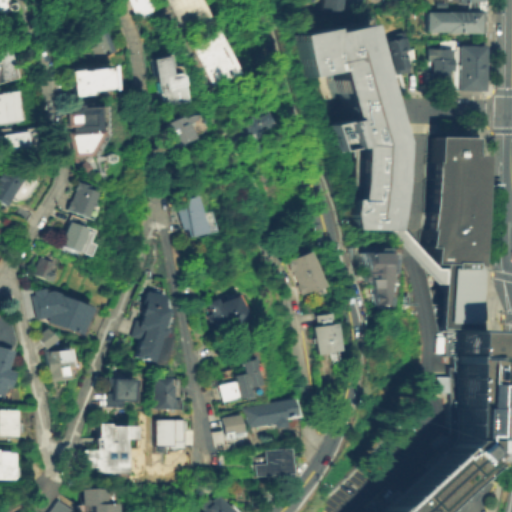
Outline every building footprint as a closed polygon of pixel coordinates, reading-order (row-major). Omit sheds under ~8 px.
[(149,0),(155,12),(153,13),(154,15),(143,20),(141,18),(139,19),(131,2),(134,1),(133,0),(149,0)] [(201,0),(214,23),(191,36),(172,0),(201,0)] [(340,0),(340,10),(322,10),(322,0),(340,0)] [(474,0),(474,8),(465,8),(465,1),(454,0),(474,0)] [(483,0),(483,8),(474,8),(474,0),(483,0)] [(482,31),(423,30),(423,9),(483,10),(482,31)] [(95,19),(108,42),(87,55),(74,32),(95,19)] [(437,282),(424,266),(392,229),(355,229),(349,213),(353,147),(339,151),(331,122),(349,117),(335,70),(313,76),(301,34),(330,26),(332,31),(361,23),(395,138),(401,139),(400,187),(393,187),(392,218),(421,250),(435,266),(443,267),(442,282),(437,282)] [(407,69),(395,72),(385,34),(402,29),(407,48),(410,47),(414,61),(405,64),(407,69)] [(245,77),(221,90),(197,45),(221,32),(245,77)] [(481,44),(481,59),(453,59),(453,43),(481,44)] [(449,68),(445,68),(444,84),(429,84),(429,60),(424,60),(424,46),(448,46),(448,57),(449,57),(449,68)] [(153,53),(171,49),(175,64),(180,63),(189,98),(166,104),(153,53)] [(12,86),(0,89),(0,55),(8,54),(17,83),(12,85),(12,86)] [(68,66),(106,54),(113,78),(75,90),(68,66)] [(481,59),(481,70),(453,69),(453,59),(481,59)] [(481,70),(481,89),(453,88),(453,69),(481,70)] [(19,127),(0,129),(0,97),(17,96),(22,123),(19,124),(19,127)] [(238,137),(228,121),(263,99),(273,115),(238,137)] [(109,106),(110,122),(112,122),(113,136),(102,136),(102,138),(73,138),(70,106),(109,106)] [(164,123),(175,146),(205,132),(194,109),(164,123)] [(28,159),(5,164),(1,135),(33,131),(37,156),(28,157),(28,159)] [(459,136),(459,161),(475,161),(472,327),(441,326),(442,282),(443,267),(443,261),(432,261),(432,245),(425,245),(428,135),(459,136)] [(475,161),(459,161),(459,136),(476,136),(475,161)] [(85,159),(91,165),(85,172),(78,166),(85,159)] [(34,184),(24,199),(20,197),(14,206),(11,203),(7,209),(0,204),(0,171),(4,166),(34,184)] [(96,195),(100,207),(87,220),(63,211),(64,210),(67,203),(68,203),(72,191),(74,184),(88,188),(87,192),(96,195)] [(193,199),(196,217),(210,216),(215,237),(187,241),(184,226),(179,227),(174,202),(193,199)] [(81,230),(86,231),(87,230),(94,233),(89,244),(94,246),(89,260),(81,256),(81,257),(76,255),(75,256),(57,246),(69,216),(83,223),(81,230)] [(298,293),(285,258),(309,249),(322,284),(298,293)] [(366,304),(387,304),(387,292),(393,292),(393,282),(396,282),(396,276),(389,276),(389,251),(366,251),(366,304)] [(57,277),(53,284),(34,276),(40,260),(53,265),(49,274),(57,277)] [(44,290),(46,295),(51,293),(59,298),(59,299),(75,308),(90,313),(79,342),(37,321),(34,292),(44,290)] [(166,300),(166,304),(164,303),(162,310),(167,314),(150,366),(133,360),(137,341),(126,337),(133,319),(138,321),(139,316),(139,314),(128,310),(132,298),(141,301),(145,293),(166,300)] [(235,298),(245,321),(218,332),(215,326),(214,327),(209,315),(205,305),(216,300),(218,305),(235,298)] [(327,320),(330,320),(337,356),(328,357),(327,349),(312,352),(306,324),(313,322),(311,313),(325,311),(327,320)] [(372,511),(414,472),(439,449),(441,326),(472,327),(489,327),(486,454),(440,499),(426,511),(372,511)] [(56,343),(45,352),(36,341),(47,331),(56,343)] [(0,394),(0,343),(12,347),(5,368),(14,370),(10,385),(4,383),(1,395),(0,394)] [(72,384),(48,389),(41,367),(46,367),(46,355),(67,352),(72,369),(67,369),(72,384)] [(239,396),(217,402),(212,384),(232,377),(229,372),(239,371),(235,358),(253,352),(255,359),(255,360),(252,360),(258,379),(246,381),(250,391),(239,396)] [(129,386),(129,395),(118,395),(118,402),(109,401),(111,373),(130,374),(129,386)] [(182,402),(181,411),(156,411),(155,403),(156,380),(174,380),(174,387),(175,395),(175,402),(182,402)] [(283,420),(247,427),(243,407),(290,398),(293,415),(283,417),(283,420)] [(9,416),(8,427),(4,427),(4,436),(0,436),(0,407),(4,408),(4,416),(9,416)] [(239,412),(245,435),(225,439),(220,417),(239,412)] [(130,422),(129,434),(120,434),(120,469),(98,468),(93,466),(93,463),(77,463),(77,454),(79,454),(79,446),(93,446),(93,434),(95,434),(96,419),(107,419),(107,422),(130,422)] [(153,419),(153,444),(168,444),(168,447),(183,447),(183,419),(153,419)] [(10,452),(10,464),(12,464),(14,467),(14,475),(8,479),(0,478),(0,451),(4,451),(4,452),(10,452)] [(292,479),(292,482),(270,483),(269,480),(257,481),(256,469),(267,469),(266,455),(290,454),(292,479)] [(79,489),(103,488),(103,503),(111,503),(111,511),(89,511),(89,503),(80,503),(79,489)] [(218,495),(230,509),(231,508),(234,511),(198,511),(201,509),(200,506),(209,499),(211,501),(218,495)] [(45,511),(54,500),(69,510),(67,511),(45,511)]
